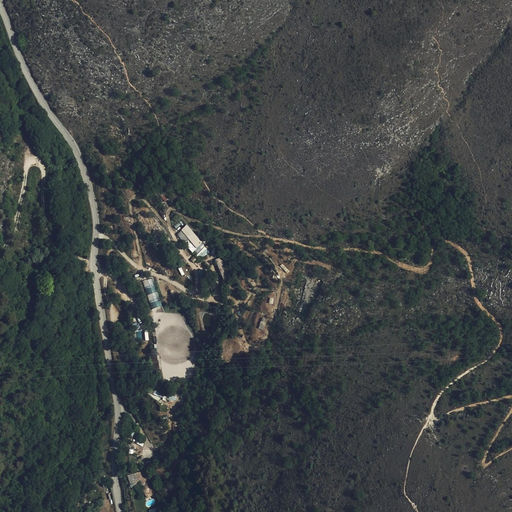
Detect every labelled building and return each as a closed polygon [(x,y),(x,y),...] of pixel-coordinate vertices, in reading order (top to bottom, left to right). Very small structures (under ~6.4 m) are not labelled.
[(171,223),(174,227),(175,229),(180,225),(175,219),(171,223)] [(202,245),(195,235),(188,227),(178,235),(192,253),(202,245)] [(221,258),(215,260),(224,281),(230,279),(221,258)] [(283,263),(280,265),(286,274),(289,272),(283,263)] [(152,278),(143,281),(152,309),(161,306),(152,278)] [(127,475),(130,484),(135,482),(132,474),(127,475)]
